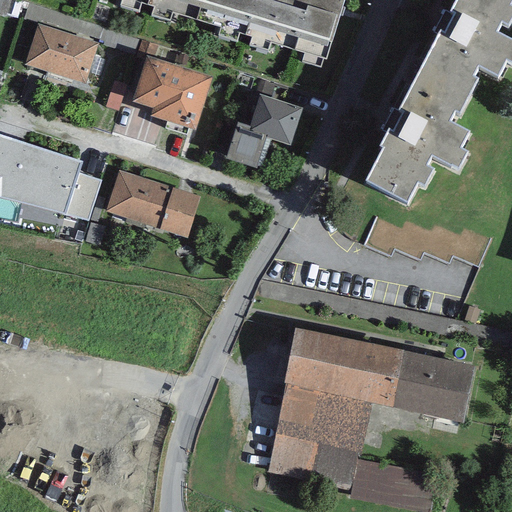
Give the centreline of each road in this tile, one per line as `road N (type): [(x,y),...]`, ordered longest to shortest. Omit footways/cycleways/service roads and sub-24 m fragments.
road 1 (residential): [(294,201),(213,345),(173,463),(171,511)]
road 2 (residential): [(294,201),(0,110)]
road 3 (residential): [(386,0),(294,201)]
